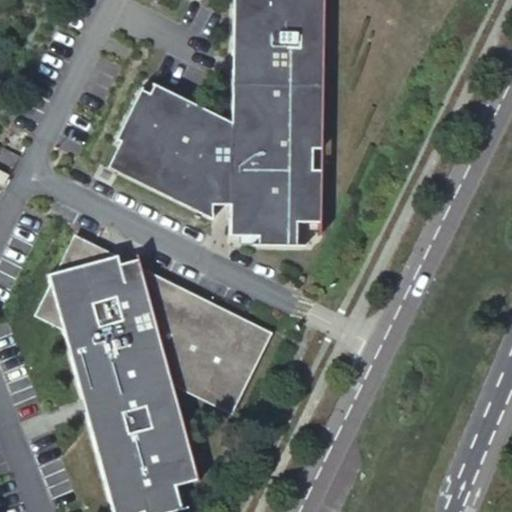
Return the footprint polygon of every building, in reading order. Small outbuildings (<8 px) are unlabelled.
[(232,0),(231,55),(238,55),(238,69),(230,69),(230,123),(152,85),(147,95),(138,90),(114,139),(123,144),(113,165),(209,213),(210,203),(228,204),(228,234),(238,234),(256,235),(255,244),(293,245),(294,221),(318,221),(319,172),(308,172),(309,148),(319,148),(322,0),(232,0)] [(238,55),(231,55),(230,69),(238,69),(238,55)] [(49,271),(55,269),(70,239),(104,255),(109,253),(68,233),(49,271)] [(238,234),(237,244),(255,244),(256,235),(238,234)] [(58,329),(107,511),(120,511),(130,509),(137,507),(138,511),(148,511),(171,506),(165,482),(171,480),(190,475),(165,381),(163,375),(228,408),(265,334),(134,270),(115,275),(112,263),(109,253),(104,255),(70,239),(55,269),(49,271),(42,273),(44,281),(46,287),(34,312),(57,323),(58,329)] [(112,263),(115,275),(134,270),(132,264),(131,258),(112,263)] [(132,264),(134,270),(265,334),(228,408),(163,375),(165,381),(231,414),(271,332),(132,264)] [(46,287),(44,281),(28,314),(58,329),(57,323),(34,312),(46,287)] [(165,482),(171,506),(178,504),(171,480),(165,482)]
